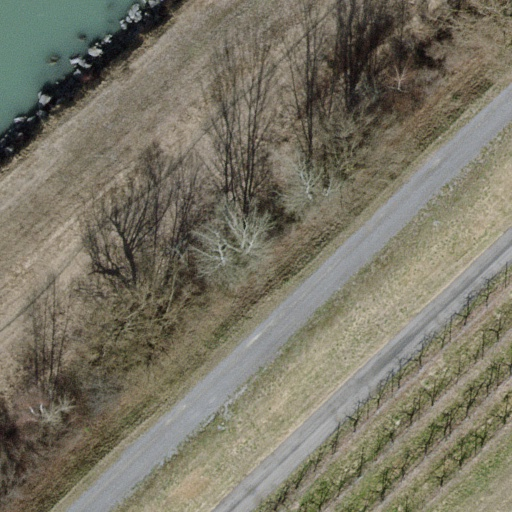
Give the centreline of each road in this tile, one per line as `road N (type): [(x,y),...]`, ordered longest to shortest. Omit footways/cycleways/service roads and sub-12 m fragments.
road 1 (track): [(511,95),(81,511)]
road 2 (track): [(511,242),(232,511)]
